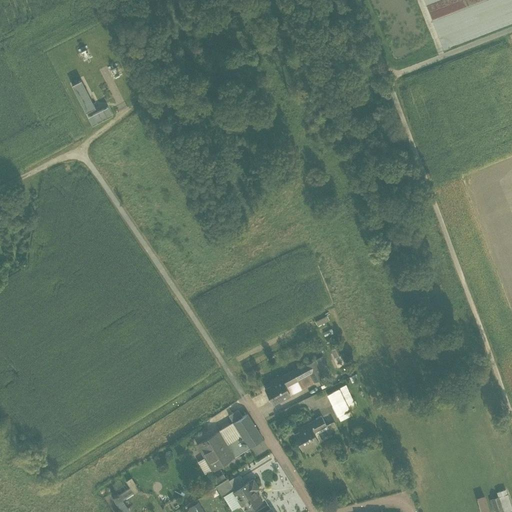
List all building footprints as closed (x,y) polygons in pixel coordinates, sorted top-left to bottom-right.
[(430,0),(431,0),(430,0),(424,0),(428,15),(436,14),(450,3),(449,0),(456,0),(461,2),(464,0),(430,0)] [(95,107),(81,80),(72,85),(86,112),(95,107)] [(107,106),(88,116),(92,125),(112,115),(107,106)] [(334,343),(330,345),(336,357),(340,355),(334,343)] [(290,349),(274,357),(277,362),(293,355),(290,349)] [(322,356),(314,359),(322,374),(329,370),(322,356)] [(322,374),(314,359),(305,364),(309,373),(314,382),(323,377),(322,374)] [(309,373),(305,364),(286,373),(291,382),(309,373)] [(286,373),(272,380),(274,384),(265,388),(273,404),(289,395),(285,386),(291,382),(286,373)] [(314,382),(309,373),(291,382),(285,386),(289,395),(314,382)] [(356,407),(345,385),(338,388),(349,410),(356,407)] [(349,410),(338,388),(327,394),(337,415),(349,410)] [(238,411),(237,410),(228,415),(233,422),(242,417),(238,411)] [(349,410),(337,415),(339,420),(351,415),(349,410)] [(242,417),(233,422),(241,436),(242,435),(249,446),(262,438),(247,414),(242,417)] [(315,420),(302,427),(304,430),(294,435),(302,449),(330,435),(329,433),(325,426),(320,416),(314,419),(315,420)] [(241,436),(233,422),(218,430),(227,444),(241,436)] [(325,426),(329,433),(337,429),(333,422),(325,426)] [(241,436),(227,444),(218,430),(218,431),(197,444),(212,470),(249,447),(249,446),(242,435),(241,436)] [(223,474),(214,479),(217,484),(226,479),(223,474)] [(139,489),(131,478),(126,481),(130,487),(133,492),(133,493),(139,489)] [(217,484),(215,485),(222,496),(234,488),(227,478),(226,479),(217,484)] [(252,480),(233,491),(238,498),(235,500),(238,505),(241,503),(245,511),(260,502),(253,491),(257,488),(252,480)] [(130,487),(112,498),(116,504),(133,492),(130,487)] [(510,511),(505,492),(498,494),(499,498),(493,500),(495,511),(501,511),(503,511),(502,511),(510,511)] [(480,496),(483,511),(490,511),(488,495),(480,496)] [(201,511),(197,503),(190,506),(193,511),(201,511)]
